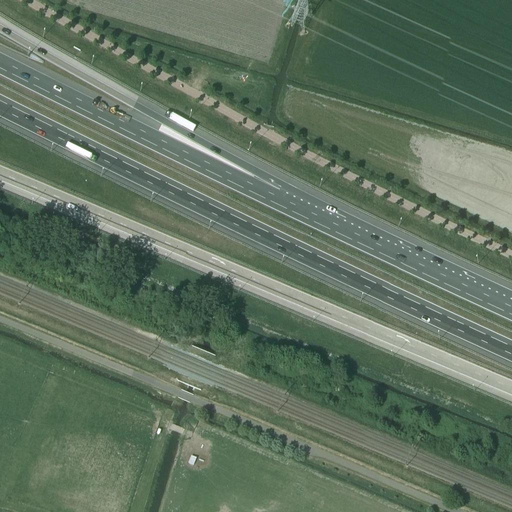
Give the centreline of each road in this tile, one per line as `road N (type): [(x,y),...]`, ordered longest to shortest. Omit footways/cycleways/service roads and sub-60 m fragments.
road 1 (motorway): [(0,104),(511,350)]
road 2 (motorway): [(0,173),(511,388)]
road 3 (motorway): [(275,196),(162,120),(0,29)]
road 4 (motorway): [(275,196),(0,60)]
road 5 (motorway): [(511,307),(275,196)]
